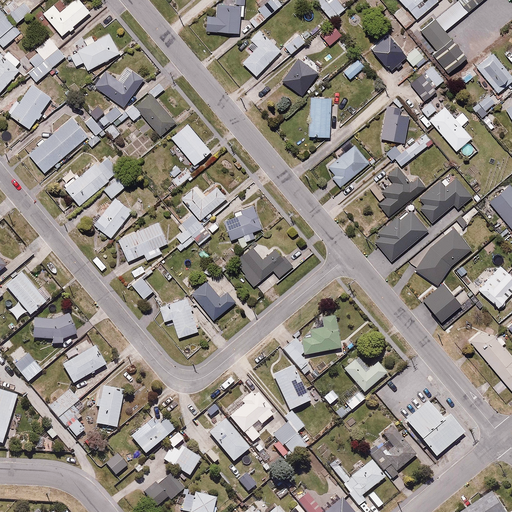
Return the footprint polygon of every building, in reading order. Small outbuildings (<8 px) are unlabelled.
[(16,0),(10,0),(4,6),(17,21),(28,13),(16,0)] [(72,0),(61,9),(55,2),(44,11),(63,34),(92,11),(83,0),(72,0)] [(251,19),(257,26),(283,3),(280,0),(266,0),(259,7),(261,10),(251,19)] [(313,0),(331,20),(344,8),(336,0),(313,0)] [(437,1),(436,0),(402,0),(417,18),(437,1)] [(456,0),(457,1),(467,13),(482,0),(456,0)] [(467,13),(457,1),(420,31),(435,51),(432,54),(447,73),(466,58),(444,32),(467,13)] [(205,29),(238,31),(239,14),(243,14),(244,4),(219,2),(218,8),(213,7),(213,14),(206,13),(205,29)] [(412,19),(400,5),(393,11),(404,25),(412,19)] [(23,30),(5,11),(0,15),(0,40),(6,47),(23,30)] [(343,32),(332,20),(308,42),(319,54),(343,32)] [(253,49),(242,63),(258,76),(277,52),(282,56),(287,49),(260,27),(250,38),(254,41),(250,47),(253,49)] [(433,50),(416,30),(412,33),(429,53),(433,50)] [(306,39),(299,31),(284,44),(292,52),(306,39)] [(35,79),(64,55),(58,48),(63,44),(53,32),(35,47),(39,51),(30,59),(35,65),(28,71),(35,79)] [(92,34),(83,40),(87,45),(70,55),(77,66),(84,62),(89,69),(120,50),(109,32),(96,40),(92,34)] [(372,48),(390,68),(396,63),(399,66),(404,61),(401,58),(408,52),(390,32),(372,48)] [(427,57),(417,45),(406,55),(416,67),(427,57)] [(21,60),(10,49),(5,54),(0,49),(0,89),(20,70),(16,65),(21,60)] [(511,74),(493,50),(476,64),(497,91),(511,79),(511,74)] [(324,80),(327,76),(298,56),(282,78),(303,93),(317,75),(324,80)] [(367,65),(359,56),(342,70),(350,79),(367,65)] [(434,86),(444,77),(430,61),(407,81),(424,101),(437,89),(434,86)] [(404,72),(396,79),(400,83),(414,70),(408,62),(401,68),(404,72)] [(143,76),(127,66),(118,78),(105,70),(95,85),(124,105),(143,76)] [(53,96),(32,82),(10,113),(31,127),(53,96)] [(142,112),(162,134),(177,120),(155,96),(164,87),(160,83),(127,112),(134,120),(142,112)] [(486,108),(497,99),(490,91),(471,106),(476,112),(484,105),(486,108)] [(333,95),(310,94),(309,135),(332,135),(333,95)] [(454,115),(436,95),(420,109),(456,150),(472,136),(463,125),(471,119),(462,108),(454,115)] [(117,127),(128,117),(116,103),(99,118),(105,126),(114,136),(120,130),(117,127)] [(386,108),(381,137),(405,141),(409,118),(399,117),(401,110),(386,108)] [(94,114),(86,121),(96,133),(105,126),(99,118),(94,114)] [(90,135),(73,116),(29,152),(46,172),(90,135)] [(187,124),(170,139),(180,150),(177,152),(182,157),(184,155),(193,165),(210,151),(187,124)] [(427,131),(395,159),(401,165),(434,140),(427,131)] [(334,173),(330,176),(341,188),(371,162),(349,137),(332,152),(336,157),(327,165),(334,173)] [(392,160),(399,152),(393,147),(386,154),(392,160)] [(103,187),(110,196),(132,177),(109,151),(66,188),(81,206),(103,187)] [(178,165),(171,172),(175,176),(172,179),(178,186),(192,174),(186,166),(182,170),(178,165)] [(407,180),(396,166),(375,183),(386,197),(378,204),(389,218),(424,188),(413,175),(407,180)] [(461,212),(475,199),(450,169),(413,202),(431,223),(453,203),(461,212)] [(206,193),(196,182),(181,196),(201,218),(227,194),(217,183),(206,193)] [(511,229),(511,185),(509,182),(487,201),(511,229)] [(132,210),(114,195),(93,221),(110,236),(132,210)] [(261,227),(254,203),(234,209),(236,214),(224,218),(230,238),(238,236),(241,246),(248,244),(246,239),(257,235),(255,229),(261,227)] [(391,261),(430,228),(410,205),(400,213),(398,211),(376,230),(381,235),(373,241),(391,261)] [(211,232),(192,212),(179,224),(184,229),(177,235),(182,240),(176,246),(181,251),(193,240),(197,245),(211,232)] [(159,220),(118,238),(127,258),(143,251),(147,258),(162,251),(159,245),(168,241),(159,220)] [(470,251),(453,228),(429,247),(414,271),(437,285),(451,267),(470,251)] [(252,246),(234,259),(254,285),(274,270),(280,278),(295,267),(277,243),(260,256),(252,246)] [(479,270),(470,259),(455,272),(465,282),(479,270)] [(511,275),(501,265),(477,291),(498,310),(511,294),(511,275)] [(22,270),(6,284),(30,314),(53,295),(44,284),(38,289),(22,270)] [(153,288),(142,274),(132,283),(143,296),(153,288)] [(209,278),(192,291),(213,319),(237,301),(226,286),(219,291),(209,278)] [(463,314),(478,301),(468,289),(458,297),(445,281),(425,298),(442,319),(456,307),(463,314)] [(199,330),(187,294),(159,304),(164,319),(173,316),(179,336),(199,330)] [(56,315),(33,315),(33,336),(52,337),(52,342),(62,342),(63,336),(76,331),(69,311),(56,315)] [(313,367),(301,354),(341,347),(336,314),(323,316),(325,325),(310,327),(311,334),(297,337),(283,349),(305,374),(313,367)] [(511,356),(486,325),(471,344),(511,390),(511,356)] [(73,382),(107,362),(95,342),(61,362),(73,382)] [(43,367),(29,350),(14,363),(28,380),(43,367)] [(355,357),(344,366),(364,391),(389,370),(380,360),(367,371),(355,357)] [(294,363),(274,371),(289,409),(310,400),(294,363)] [(271,445),(286,461),(307,443),(297,432),(283,416),(255,384),(240,397),(244,401),(230,414),(253,441),(265,430),(275,442),(271,445)] [(0,442),(3,443),(19,392),(0,386),(0,442)] [(58,416),(79,398),(69,386),(48,404),(58,416)] [(124,390),(103,387),(97,426),(118,429),(124,390)] [(352,410),(366,397),(358,389),(344,401),(352,410)] [(78,419),(89,409),(79,398),(58,416),(75,436),(86,428),(78,419)] [(443,422),(426,402),(404,420),(436,458),(464,434),(449,417),(443,422)] [(147,452),(176,426),(159,408),(138,426),(144,433),(136,440),(147,452)] [(291,409),(283,416),(297,432),(305,425),(291,409)] [(226,417),(210,431),(234,460),(250,447),(226,417)] [(416,453),(392,424),(366,446),(389,475),(416,453)] [(185,438),(178,429),(166,439),(170,444),(162,456),(190,475),(203,455),(181,441),(185,438)] [(116,474),(128,465),(118,451),(105,461),(116,474)] [(363,493),(385,475),(372,458),(365,464),(361,459),(352,466),(356,470),(350,474),(339,460),(329,468),(359,505),(367,499),(363,493)] [(247,472),(238,480),(248,491),(257,484),(247,472)] [(354,511),(338,491),(320,506),(306,488),(295,497),(301,504),(307,511),(354,511)] [(212,511),(216,495),(185,490),(181,511),(212,511)] [(506,511),(493,492),(462,511),(506,511)] [(261,497),(248,507),(252,511),(307,511),(301,504),(291,511),(285,511),(278,502),(270,509),(261,497)]
